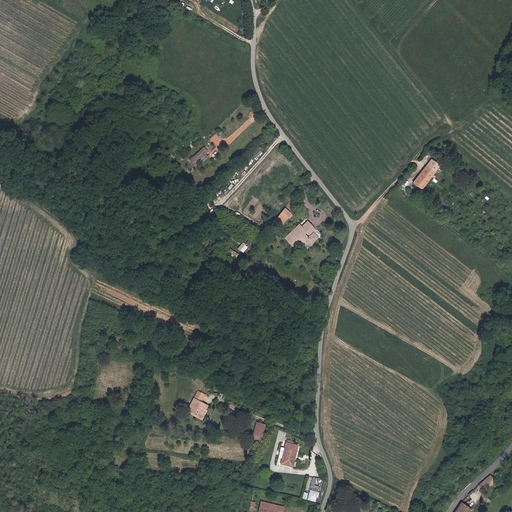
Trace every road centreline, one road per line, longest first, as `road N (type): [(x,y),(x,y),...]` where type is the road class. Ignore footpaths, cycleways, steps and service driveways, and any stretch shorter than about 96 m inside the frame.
road 1 (unclassified): [(250,0),(260,95),(352,228),(324,337),(319,424),(331,478),(320,511)]
road 2 (track): [(352,228),(454,119)]
